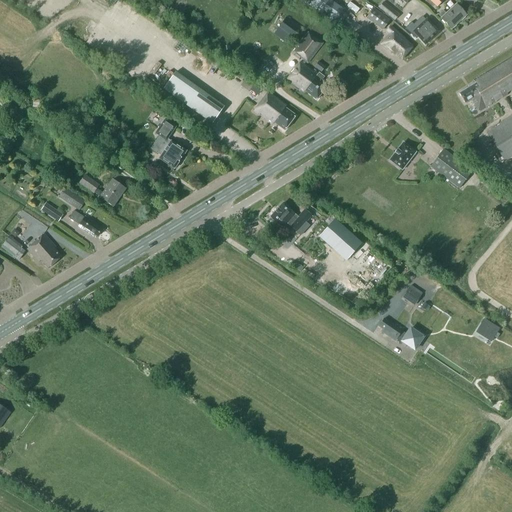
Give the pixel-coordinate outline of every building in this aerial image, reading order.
[(329,0),(312,0),(309,6),(333,22),(343,9),(329,0)] [(394,20),(399,14),(383,2),(379,7),(394,20)] [(443,10),(438,15),(441,18),(451,29),(466,15),(456,5),(446,14),(443,10)] [(382,30),(388,23),(387,23),(390,20),(374,8),(367,17),(382,30)] [(288,45),(301,27),(286,17),(274,34),(288,45)] [(421,25),(417,28),(411,34),(414,37),(417,37),(425,45),(439,32),(426,18),(420,24),(421,25)] [(403,40),(403,39),(389,27),(386,31),(390,34),(382,44),(392,53),(392,52),(401,59),(412,47),(403,40)] [(322,44),(308,33),(293,52),(303,60),(302,62),(304,64),(306,62),(307,63),(322,44)] [(475,83),(459,93),(465,103),(471,99),(479,112),(488,106),(511,93),(511,92),(511,56),(473,80),(475,83)] [(327,85),(321,80),(324,77),(319,73),(318,74),(304,64),(302,62),(301,61),(286,81),(303,94),(305,91),(316,100),(327,85)] [(314,67),(321,73),(325,67),(318,62),(314,67)] [(212,122),(224,104),(172,71),(161,89),(212,122)] [(245,77),(240,85),(249,91),(254,82),(245,77)] [(286,106),(268,92),(254,111),(272,125),(274,123),(284,130),(295,116),(285,108),(286,106)] [(511,117),(487,133),(505,161),(511,156),(511,117)] [(167,139),(176,127),(165,120),(155,134),(159,136),(151,149),(161,156),(159,159),(174,169),(186,151),(171,141),(167,139)] [(402,170),(415,152),(403,143),(397,149),(394,153),(389,160),(402,170)] [(430,167),(459,189),(472,171),(443,149),(430,167)] [(125,189),(112,180),(103,193),(96,189),(99,185),(85,175),(79,183),(93,193),(94,192),(100,197),(100,198),(113,207),(125,189)] [(64,186),(58,196),(79,209),(85,200),(64,186)] [(291,211),(283,203),(270,217),(279,225),(283,228),(287,223),(290,226),(296,232),(311,215),(305,210),(298,217),(295,215),(295,214),(291,211)] [(52,208),(51,207),(45,204),(41,210),(47,213),(47,214),(56,220),(60,213),(52,208)] [(85,217),(84,218),(74,211),(69,218),(75,222),(77,220),(81,223),(78,227),(93,236),(94,234),(97,236),(102,230),(93,224),(94,223),(85,217)] [(323,232),(350,257),(363,242),(336,218),(323,232)] [(48,269),(61,257),(54,249),(56,247),(43,234),(27,249),(39,262),(41,260),(48,269)] [(22,246),(9,237),(1,248),(14,257),(22,246)] [(421,295),(409,287),(402,298),(414,306),(421,295)] [(410,329),(406,334),(401,331),(403,329),(395,323),(394,325),(384,318),(379,327),(383,330),(381,332),(395,341),(396,339),(401,343),(401,341),(414,350),(423,337),(410,329)] [(492,339),(498,328),(484,320),(478,330),(492,339)] [(0,426),(10,413),(0,405),(0,426)]
